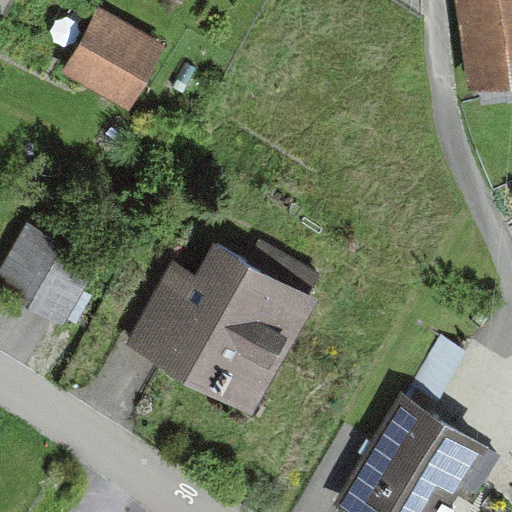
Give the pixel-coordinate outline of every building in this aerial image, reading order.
[(511,0),(460,0),(470,81),(511,75),(511,0)] [(154,120),(190,57),(121,17),(85,80),(154,120)] [(253,408),(319,290),(214,235),(196,268),(171,256),(126,337),(253,408)] [(354,299),(369,266),(338,252),(323,285),(354,299)] [(354,511),(443,511),(491,437),(403,389),(338,503),(354,511)]
